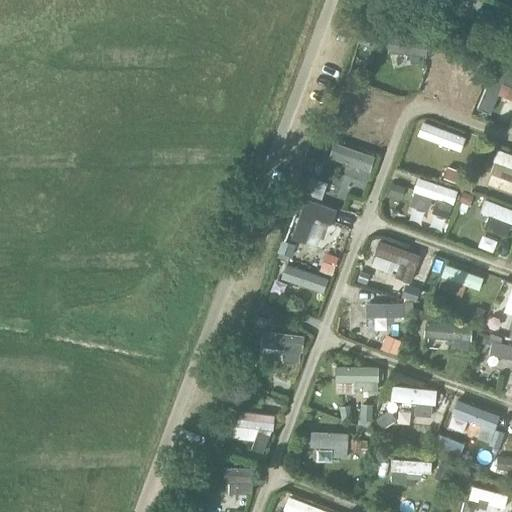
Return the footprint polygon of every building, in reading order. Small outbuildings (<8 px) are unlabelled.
[(425,56),(427,40),(391,36),(389,52),(411,55),(410,62),(418,63),(419,56),(425,56)] [(428,87),(440,93),(448,75),(457,79),(464,63),(455,59),(458,52),(446,47),(428,87)] [(511,100),(511,72),(494,66),(477,109),(489,114),(497,94),(511,100)] [(340,133),(388,134),(388,118),(341,116),(340,133)] [(426,156),(462,158),(462,150),(465,150),(466,137),(428,135),(426,156)] [(511,156),(496,151),(492,163),(511,169),(511,156)] [(511,171),(496,166),(491,179),(511,186),(511,171)] [(336,167),(336,180),(368,181),(369,168),(336,167)] [(448,219),(456,192),(417,179),(413,192),(436,200),(432,214),(448,219)] [(291,239),(304,244),(313,219),(330,225),(335,210),(305,200),(291,239)] [(480,213),(492,217),(505,222),(511,225),(511,220),(511,211),(485,201),(480,213)] [(511,226),(484,216),(479,228),(510,241),(511,237),(511,226)] [(311,258),(328,265),(337,246),(319,238),(311,258)] [(420,257),(379,242),(374,256),(405,267),(400,281),(410,285),(420,257)] [(491,287),(492,275),(458,273),(456,298),(470,299),(471,286),(491,287)] [(313,296),(323,294),(322,288),(327,287),(325,275),(292,279),(293,291),(312,289),(313,296)] [(291,304),(312,302),(311,292),(290,293),(291,304)] [(403,317),(403,320),(413,315),(413,302),(405,302),(405,303),(367,304),(367,317),(403,317)] [(425,337),(451,339),(450,347),(467,349),(468,341),(469,341),(471,326),(426,322),(425,337)] [(282,359),(298,361),(299,352),(302,352),(304,336),(264,331),(262,346),(284,349),(282,359)] [(511,346),(491,342),(488,355),(511,360),(511,346)] [(355,381),(354,390),(377,391),(377,367),(336,367),(336,381),(355,381)] [(393,386),(392,400),(416,403),(414,415),(430,416),(431,404),(434,405),(436,390),(393,386)] [(336,387),(335,397),(352,400),(354,390),(336,387)] [(456,398),(451,412),(482,424),(477,438),(488,442),(493,429),(499,414),(456,398)] [(274,415),(233,410),(232,425),(259,429),(259,431),(251,448),(263,453),(272,430),(274,415)] [(348,434),(310,432),(309,446),(334,447),(333,456),(346,457),(348,434)] [(458,458),(463,445),(438,434),(432,447),(458,458)] [(391,471),(430,473),(431,462),(392,459),(391,471)] [(228,494),(251,494),(253,469),(211,468),(210,482),(229,482),(228,494)] [(391,476),(391,487),(430,489),(430,478),(391,476)] [(469,499),(504,508),(507,495),(472,486),(469,499)] [(502,511),(471,501),(466,511),(502,511)]
